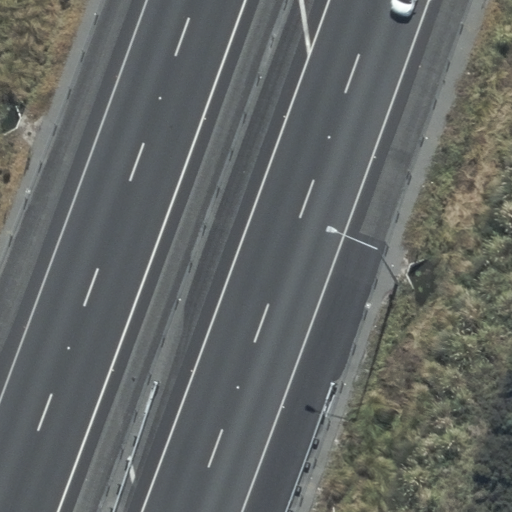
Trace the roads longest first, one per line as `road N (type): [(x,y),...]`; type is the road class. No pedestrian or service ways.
road 1 (motorway): [(5,511),(194,0)]
road 2 (motorway): [(378,0),(193,511)]
